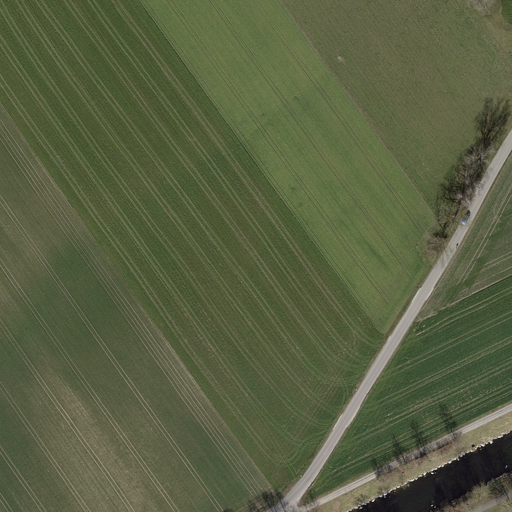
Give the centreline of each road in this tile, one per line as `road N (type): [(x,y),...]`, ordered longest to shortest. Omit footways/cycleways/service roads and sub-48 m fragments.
road 1 (residential): [(511,140),(444,262),(279,511)]
road 2 (track): [(303,511),(511,407)]
